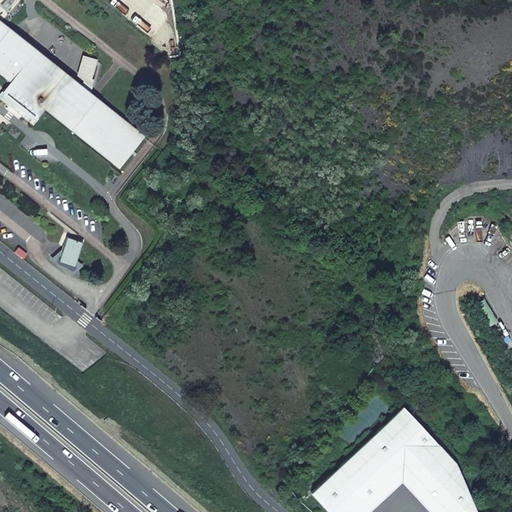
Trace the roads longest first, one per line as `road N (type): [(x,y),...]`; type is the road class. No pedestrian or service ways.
road 1 (residential): [(0,252),(195,410),(278,511)]
road 2 (motorway): [(162,511),(0,372)]
road 3 (motorway): [(0,405),(123,511)]
